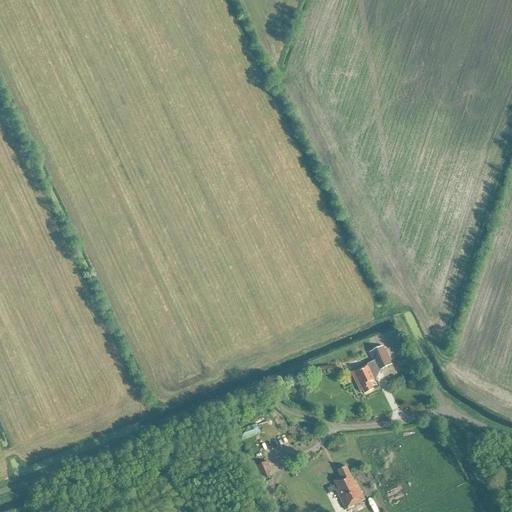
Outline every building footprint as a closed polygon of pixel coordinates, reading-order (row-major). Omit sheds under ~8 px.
[(391,364),(383,346),(369,352),(378,370),(391,364)] [(375,379),(368,364),(351,372),(360,391),(363,390),(365,393),(373,389),(369,381),(375,379)] [(257,423),(240,429),(244,439),(261,433),(257,423)] [(262,480),(271,476),(265,462),(256,467),(262,480)] [(335,491),(344,510),(363,501),(354,481),(353,482),(345,467),(337,471),(340,478),(333,482),(337,490),(335,491)]
